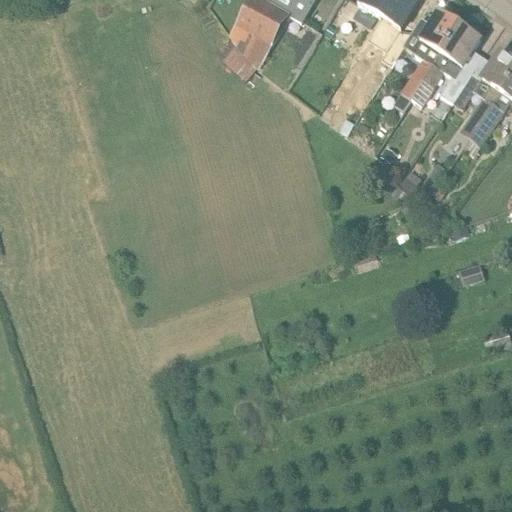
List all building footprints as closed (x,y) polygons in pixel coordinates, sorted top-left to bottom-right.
[(259,74),(287,22),(300,30),(317,0),(253,0),(252,2),(230,42),(246,63),(259,74)] [(363,0),(359,7),(370,14),(333,76),(342,81),(349,70),(349,71),(391,0),(363,0)] [(410,0),(391,0),(349,71),(359,76),(372,55),(389,26),(401,33),(418,3),(417,3),(417,4),(410,0)] [(411,105),(412,105),(459,30),(439,17),(440,16),(439,16),(431,28),(421,22),(403,51),(422,63),(401,95),(403,97),(395,109),(404,115),(411,105)] [(329,28),(324,36),(331,41),(336,32),(329,28)] [(479,43),(459,30),(412,105),(422,111),(444,77),(451,81),(440,99),(463,113),(480,88),(459,76),(481,43),(480,42),(479,43)] [(482,124),(511,82),(511,64),(501,57),(502,56),(501,55),(481,84),(492,90),(460,136),(468,142),(482,124)] [(468,142),(470,143),(478,149),(492,131),(511,103),(511,82),(482,124),(468,142)] [(347,138),(354,128),(346,122),(339,132),(347,138)] [(473,160),(480,150),(478,149),(470,143),(463,152),(473,160)] [(398,159),(386,150),(379,159),(392,168),(398,159)] [(405,182),(416,190),(421,182),(410,175),(405,182)] [(424,196),(429,199),(438,187),(429,179),(420,192),(424,196)] [(414,201),(424,196),(420,192),(416,190),(405,182),(404,181),(398,190),(414,201)] [(426,227),(429,237),(447,231),(443,221),(426,227)] [(465,230),(452,235),(455,244),(469,239),(465,230)] [(367,237),(373,253),(385,249),(379,233),(367,237)] [(479,269),(459,275),(463,288),(483,282),(479,269)] [(511,348),(507,336),(493,340),(493,342),(485,345),(488,355),(511,348)]
